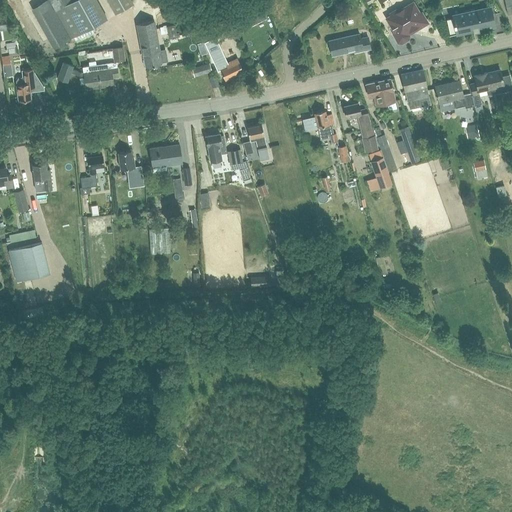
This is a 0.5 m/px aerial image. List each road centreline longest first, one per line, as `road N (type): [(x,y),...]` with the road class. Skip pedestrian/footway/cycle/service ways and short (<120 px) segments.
road 1 (unclassified): [(0,135),(291,90)]
road 2 (unclassified): [(291,90),(511,41)]
